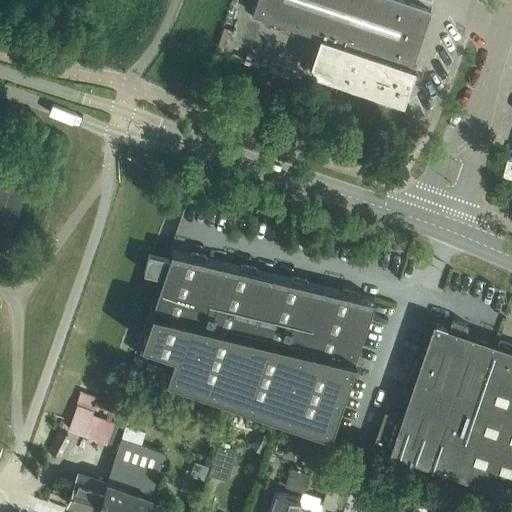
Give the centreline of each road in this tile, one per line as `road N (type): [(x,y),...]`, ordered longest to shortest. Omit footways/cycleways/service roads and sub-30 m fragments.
road 1 (tertiary): [(436,226),(0,81)]
road 2 (unclassified): [(436,226),(511,1)]
